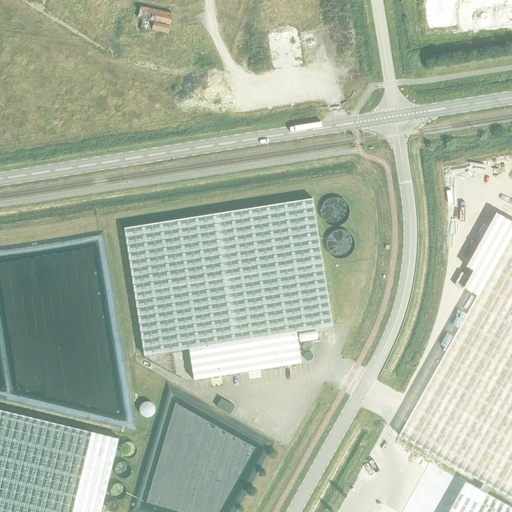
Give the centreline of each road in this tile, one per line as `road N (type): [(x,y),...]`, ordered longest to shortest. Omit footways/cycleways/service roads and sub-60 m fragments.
road 1 (unclassified): [(293,511),(392,335),(406,284),(410,225),(395,116)]
road 2 (unclassified): [(0,178),(395,116)]
